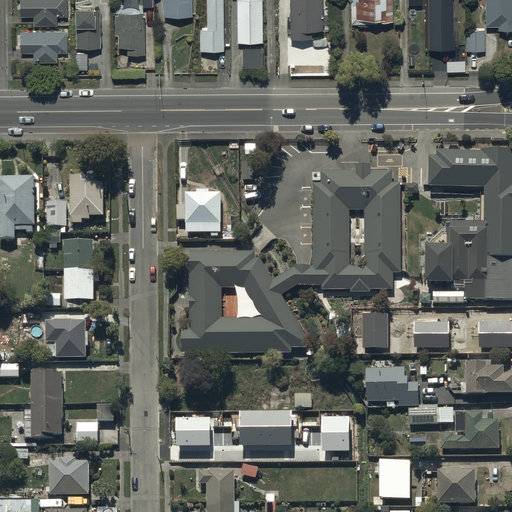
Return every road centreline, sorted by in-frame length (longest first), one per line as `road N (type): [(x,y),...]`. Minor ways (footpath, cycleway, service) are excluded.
road 1 (residential): [(143,511),(142,110)]
road 2 (secondary): [(511,107),(142,110)]
road 3 (secondary): [(142,110),(0,112)]
